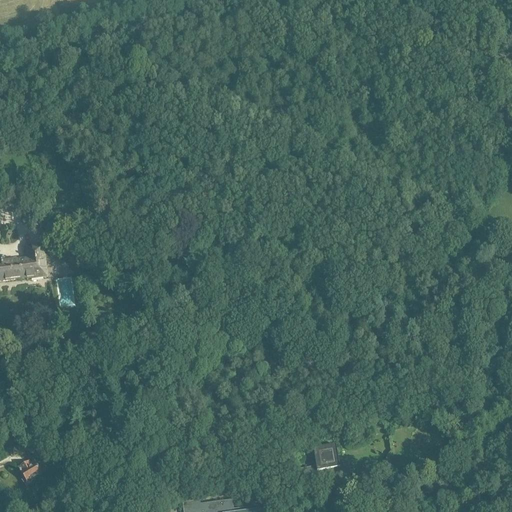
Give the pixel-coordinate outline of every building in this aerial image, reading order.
[(3,268),(0,268),(0,281),(42,276),(41,270),(46,270),(43,247),(31,248),(33,259),(16,261),(16,260),(7,261),(8,263),(3,264),(3,268)] [(26,433),(30,435),(36,423),(32,421),(26,433)] [(350,474),(349,465),(339,467),(336,446),(314,449),(316,467),(301,470),(303,482),(350,474)] [(30,467),(28,463),(20,467),(21,470),(19,472),(20,474),(21,474),(25,480),(22,482),(26,488),(33,484),(30,480),(41,473),(35,464),(30,467)] [(264,511),(265,510),(257,511),(257,507),(233,510),(232,501),(200,505),(200,501),(182,504),(183,511),(264,511)]
